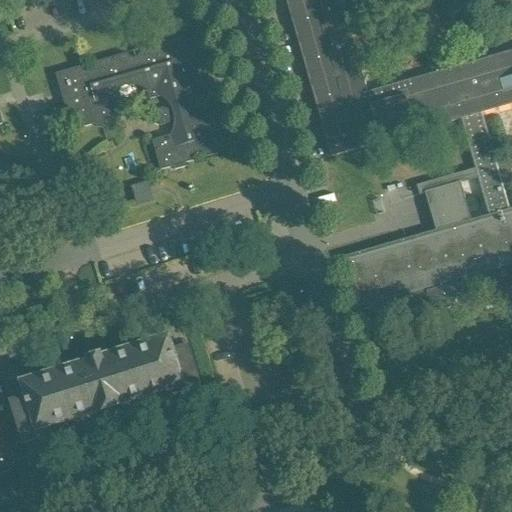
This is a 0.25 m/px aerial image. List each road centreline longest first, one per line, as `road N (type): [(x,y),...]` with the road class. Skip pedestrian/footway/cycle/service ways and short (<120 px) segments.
road 1 (residential): [(357,429),(290,192)]
road 2 (residential): [(83,256),(4,44)]
road 3 (residential): [(290,192),(83,256)]
road 4 (residential): [(290,192),(236,0)]
road 5 (residential): [(76,511),(248,460)]
road 6 (residential): [(4,44),(166,0)]
road 7 (residential): [(357,429),(511,385)]
